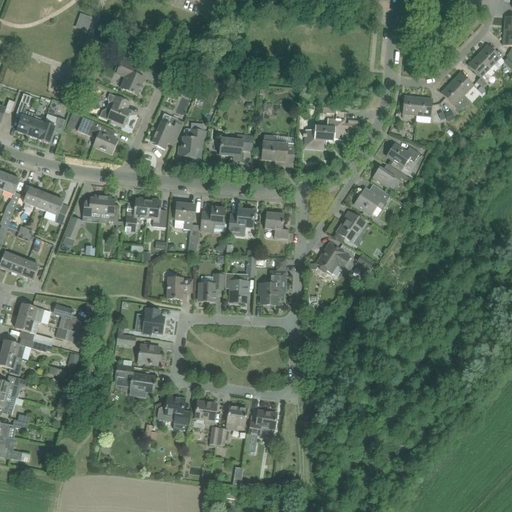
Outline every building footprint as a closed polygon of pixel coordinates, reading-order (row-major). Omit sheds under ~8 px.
[(326,0),(324,6),(331,8),(334,0),(326,0)] [(218,3),(213,19),(217,20),(223,5),(218,3)] [(81,15),(76,28),(81,30),(82,26),(88,28),(92,18),(81,15)] [(479,57),(491,68),(501,58),(488,45),(483,51),(484,52),(479,57)] [(479,57),(478,56),(472,62),(473,63),(469,67),(480,78),(477,82),(482,86),(484,89),(487,85),(481,79),(491,68),(479,57)] [(511,60),(509,57),(503,62),(511,70),(511,60)] [(144,79),(136,75),(132,74),(135,67),(122,61),(116,74),(125,78),(121,89),(137,96),(144,79)] [(84,63),(82,70),(87,73),(90,66),(84,63)] [(452,84),(465,96),(475,86),(462,73),(456,78),(457,79),(452,84)] [(98,85),(90,82),(88,90),(95,93),(98,85)] [(174,82),(172,89),(178,91),(181,85),(174,82)] [(219,83),(216,89),(222,91),(224,85),(219,83)] [(455,106),(465,96),(452,84),(452,83),(447,88),(448,89),(443,94),(455,106)] [(188,88),(186,95),(192,97),(195,91),(188,88)] [(16,116),(15,117),(21,119),(17,132),(28,136),(35,115),(25,111),(26,106),(28,106),(31,97),(23,94),(23,96),(20,103),(16,116)] [(124,127),(128,116),(125,115),(130,103),(110,95),(108,99),(109,102),(112,104),(109,111),(106,110),(102,111),(100,116),(124,127)] [(404,97),(402,115),(416,116),(418,98),(404,97)] [(418,98),(416,116),(431,118),(433,100),(418,98)] [(6,110),(0,107),(0,124),(5,112),(11,114),(15,103),(9,101),(6,110)] [(337,114),(338,105),(323,104),(322,113),(337,114)] [(451,111),(445,114),(448,122),(455,120),(451,111)] [(72,113),(69,120),(77,123),(80,116),(75,114),(72,113)] [(35,115),(28,136),(38,140),(45,120),(45,121),(35,117),(35,115)] [(170,119),(171,118),(164,115),(161,121),(162,122),(162,123),(161,123),(152,143),(158,145),(157,147),(165,151),(170,138),(176,141),(184,123),(177,120),(177,122),(170,119)] [(45,120),(38,140),(49,144),(54,131),(62,134),(66,121),(58,118),(56,124),(45,120)] [(84,118),(78,132),(90,137),(97,140),(94,147),(112,155),(117,141),(110,138),(106,136),(109,129),(95,123),(84,118)] [(327,128),(326,142),(334,142),(334,140),(343,141),(344,129),(347,129),(347,134),(348,133),(349,133),(350,133),(351,133),(352,132),(353,131),(354,131),(355,130),(359,130),(359,126),(358,125),(358,124),(359,122),(348,121),(347,125),(344,125),(345,121),(327,119),(326,128),(327,128)] [(305,130),(304,149),(325,151),(326,142),(327,128),(326,128),(315,127),(315,131),(305,130)] [(205,132),(190,131),(185,130),(184,131),(182,148),(179,147),(178,157),(195,158),(195,150),(202,151),(203,139),(204,139),(205,132)] [(221,139),(219,156),(233,157),(233,162),(241,163),(242,151),(251,152),(253,138),(238,136),(237,141),(230,140),(230,139),(222,138),(222,139),(221,139)] [(263,143),(261,161),(275,162),(275,166),(286,167),(287,159),(294,159),(294,151),(295,140),(275,138),(264,137),(264,143),(263,143)] [(419,154),(418,153),(409,147),(406,153),(394,145),(386,157),(403,168),(409,160),(414,163),(419,154)] [(372,178),(381,184),(388,189),(395,179),(399,182),(400,179),(406,182),(408,179),(386,165),(383,171),(379,168),(372,178)] [(0,189),(3,191),(8,176),(0,173),(0,189)] [(8,176),(3,191),(14,195),(20,181),(8,176)] [(23,203),(35,208),(41,193),(29,189),(23,203)] [(360,197),(354,206),(362,212),(364,212),(365,210),(372,214),(372,215),(376,217),(381,211),(380,210),(381,210),(389,196),(383,192),(379,198),(371,193),(370,195),(365,192),(361,197),(360,197)] [(41,193),(35,208),(46,212),(52,197),(41,193)] [(91,214),(102,215),(103,197),(94,196),(94,199),(90,199),(90,204),(84,203),(83,218),(91,219),(91,214)] [(57,200),(52,197),(46,212),(57,217),(55,222),(62,225),(69,208),(62,206),(64,202),(62,201),(63,200),(58,198),(57,200)] [(103,197),(102,215),(109,216),(109,218),(112,221),(118,222),(119,206),(115,206),(115,201),(112,201),(112,198),(103,197)] [(125,229),(125,232),(132,233),(136,230),(137,221),(139,222),(140,219),(146,219),(148,201),(145,201),(145,199),(139,198),(138,200),(135,200),(135,204),(134,211),(128,210),(128,208),(129,208),(127,207),(125,224),(125,228),(125,229)] [(148,201),(146,219),(153,220),(153,227),(165,228),(167,211),(166,211),(166,212),(167,212),(166,214),(160,214),(161,202),(158,202),(158,200),(152,200),(152,202),(148,201)] [(175,221),(184,222),(183,230),(192,231),(192,223),(193,223),(194,206),(176,204),(175,221)] [(202,212),(200,231),(214,233),(214,232),(225,233),(226,231),(226,225),(225,223),(223,223),(224,209),(215,208),(216,207),(209,206),(208,213),(208,215),(202,214),(202,212)] [(0,224),(0,225),(2,226),(8,228),(9,223),(14,211),(6,208),(0,224)] [(244,209),(243,211),(238,210),(237,218),(229,217),(228,234),(245,236),(245,228),(252,229),(253,219),(255,219),(256,210),(244,209)] [(274,238),(287,240),(288,231),(282,231),(284,215),(266,213),(264,230),(274,231),(274,238)] [(366,224),(359,219),(351,214),(344,224),(343,224),(336,233),(344,239),(350,243),(356,235),(358,236),(366,224)] [(75,241),(82,222),(73,218),(65,238),(75,241)] [(196,255),(197,237),(189,236),(188,254),(196,255)] [(40,247),(42,241),(36,239),(34,245),(40,247)] [(319,269),(325,273),(326,271),(331,274),(336,266),(342,270),(350,258),(344,254),(345,253),(330,243),(316,264),(320,267),(319,269)] [(142,254),(143,246),(131,245),(131,253),(142,254)] [(92,246),(86,246),(85,255),(94,256),(95,248),(92,248),(92,246)] [(0,264),(0,268),(11,273),(16,258),(5,253),(0,264)] [(360,256),(356,263),(359,265),(354,273),(361,277),(366,270),(368,271),(373,265),(360,256)] [(16,258),(11,273),(22,277),(27,262),(16,258)] [(248,258),(247,277),(254,277),(255,258),(248,258)] [(286,260),(277,260),(276,271),(285,271),(286,260)] [(27,262),(22,277),(33,281),(39,267),(27,262)] [(259,295),(261,295),(261,305),(277,306),(278,290),(284,290),(285,274),(271,273),(270,285),(260,284),(259,295)] [(216,290),(224,290),(225,276),(213,275),(213,285),(199,284),(198,302),(215,303),(216,290)] [(182,292),(192,293),(192,281),(182,280),(182,279),(168,278),(167,299),(182,300),(182,292)] [(230,281),(229,303),(247,304),(248,282),(230,281)] [(33,321),(39,323),(43,310),(22,304),(19,317),(33,321)] [(87,304),(85,312),(93,314),(95,306),(87,304)] [(60,322),(58,322),(57,328),(58,328),(68,331),(72,317),(73,311),(56,306),(53,314),(62,316),(60,322)] [(138,315),(135,332),(142,333),(142,334),(151,335),(152,333),(162,335),(164,318),(159,317),(160,311),(146,309),(145,315),(145,316),(138,315)] [(39,323),(33,321),(19,317),(15,329),(25,332),(36,335),(39,323)] [(72,317),(68,331),(76,333),(79,319),(72,317)] [(58,328),(55,338),(73,343),(76,333),(68,331),(58,328)] [(118,335),(116,344),(134,346),(136,337),(123,335),(119,335),(118,335)] [(5,341),(1,354),(20,359),(22,360),(25,347),(19,346),(19,345),(5,341)] [(46,353),(46,352),(51,353),(53,347),(33,342),(31,349),(46,353)] [(138,364),(157,366),(160,348),(140,346),(138,364)] [(18,364),(20,359),(1,354),(0,357),(0,366),(10,370),(9,374),(17,376),(20,367),(18,364)] [(130,390),(131,390),(130,397),(146,399),(146,392),(154,393),(156,378),(132,375),(133,368),(117,365),(116,372),(115,378),(131,380),(130,390)] [(64,371),(52,367),(50,374),(62,377),(64,371)] [(20,380),(18,387),(20,387),(25,389),(27,382),(20,380)] [(0,381),(0,394),(7,396),(16,399),(20,387),(18,387),(0,381)] [(64,401),(69,402),(71,394),(63,392),(62,397),(64,401)] [(18,399),(16,399),(7,396),(0,394),(0,407),(3,408),(2,412),(12,415),(16,399),(18,399)] [(159,410),(157,420),(173,422),(172,429),(185,431),(186,425),(187,425),(189,414),(183,413),(184,402),(178,401),(178,399),(167,398),(166,409),(161,408),(159,410)] [(214,424),(216,405),(198,402),(195,419),(205,420),(205,423),(214,424)] [(227,423),(226,428),(232,428),(233,424),(237,425),(245,426),(247,410),(229,407),(227,423)] [(250,423),(248,435),(273,439),(277,414),(258,411),(256,424),(250,423)] [(58,412),(56,419),(62,421),(64,414),(58,412)] [(14,420),(12,428),(27,431),(29,424),(14,420)] [(0,437),(6,439),(8,429),(6,429),(7,425),(0,423),(0,437)] [(144,438),(151,439),(152,432),(152,426),(147,425),(146,431),(145,431),(144,438)] [(209,444),(216,445),(219,428),(212,427),(209,444)] [(219,428),(216,445),(224,446),(227,430),(219,428)] [(247,444),(246,452),(254,453),(256,446),(247,444)] [(6,459),(21,462),(29,463),(30,461),(30,456),(30,455),(22,454),(8,451),(6,459)] [(233,477),(232,486),(240,487),(241,479),(233,477)]
